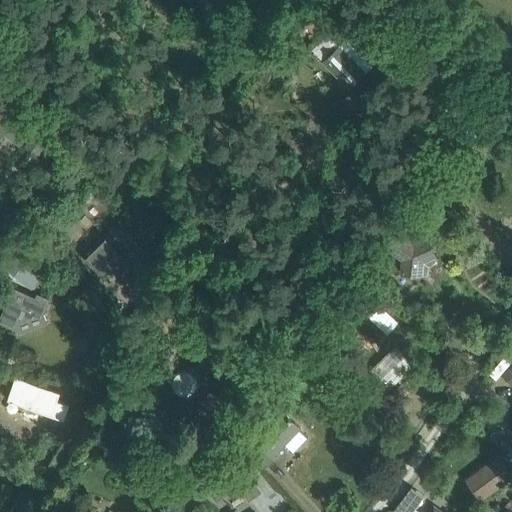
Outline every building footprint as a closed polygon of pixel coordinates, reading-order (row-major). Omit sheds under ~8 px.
[(328,33),(312,49),(323,60),(321,61),(348,89),(367,71),(340,43),(339,44),(328,33)] [(341,101),(354,115),(366,103),(353,89),(341,101)] [(19,114),(12,123),(0,113),(0,137),(4,133),(20,145),(27,135),(34,126),(19,114)] [(37,157),(57,132),(43,122),(24,147),(37,157)] [(402,260),(400,274),(423,276),(430,282),(445,261),(437,255),(428,235),(414,241),(404,233),(402,235),(394,229),(382,245),(390,251),(402,260)] [(82,255),(104,278),(127,255),(105,233),(82,255)] [(13,289),(0,318),(0,321),(12,327),(43,314),(49,301),(36,296),(35,299),(13,289)] [(366,384),(383,366),(384,365),(360,343),(342,362),(366,384)] [(511,367),(503,376),(511,386),(511,385),(511,367)] [(223,401),(209,391),(195,409),(208,419),(223,401)] [(255,439),(273,456),(301,427),(283,410),(255,439)] [(0,428),(4,453),(20,450),(15,418),(0,420),(0,428)] [(128,446),(121,458),(133,464),(139,453),(128,446)] [(465,477),(482,500),(511,477),(511,448),(502,456),(499,452),(465,477)] [(243,462),(229,472),(236,483),(251,474),(243,462)] [(207,490),(206,491),(216,502),(232,488),(221,476),(207,489),(207,490)] [(411,511),(399,503),(394,511),(395,511),(411,511)]
